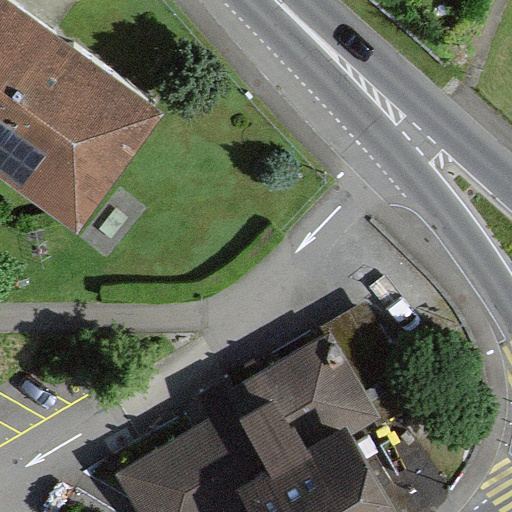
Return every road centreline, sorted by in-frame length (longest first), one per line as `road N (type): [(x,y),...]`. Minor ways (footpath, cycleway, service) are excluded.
road 1 (residential): [(418,147),(241,308),(0,323)]
road 2 (secondary): [(418,147),(270,0)]
road 3 (secondary): [(511,253),(418,147)]
